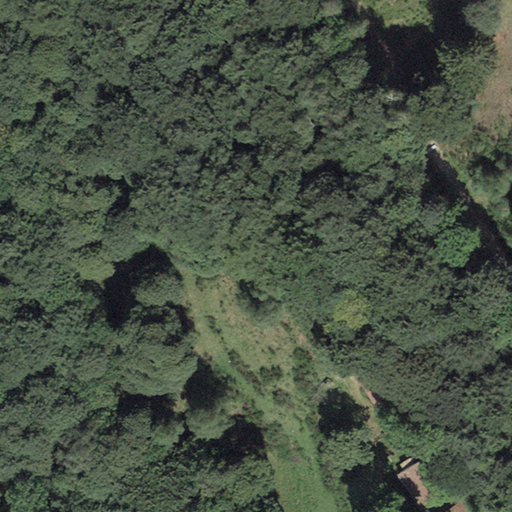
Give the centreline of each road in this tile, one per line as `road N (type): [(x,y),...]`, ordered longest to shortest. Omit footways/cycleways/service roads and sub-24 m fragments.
road 1 (track): [(413,119),(511,276)]
road 2 (track): [(354,0),(413,119)]
